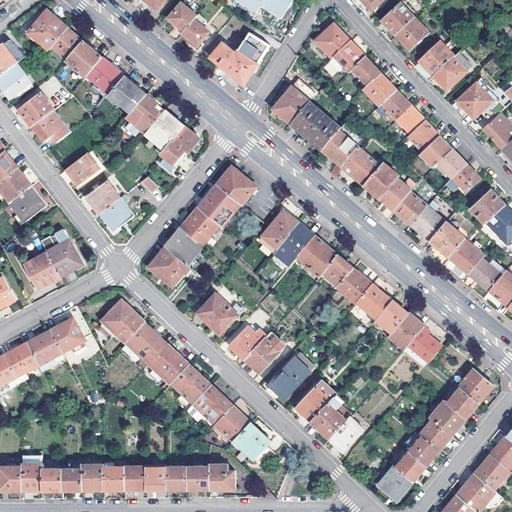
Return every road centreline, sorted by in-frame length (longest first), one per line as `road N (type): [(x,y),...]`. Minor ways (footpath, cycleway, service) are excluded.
road 1 (residential): [(0,508),(371,505)]
road 2 (secondary): [(511,354),(237,127)]
road 3 (residential): [(120,269),(371,505)]
road 4 (residential): [(511,185),(336,0)]
road 5 (residential): [(0,113),(120,269)]
road 6 (secondary): [(237,127),(89,0)]
road 7 (residential): [(120,269),(237,127)]
road 8 (residential): [(237,127),(319,0)]
road 9 (residential): [(416,511),(511,396)]
road 10 (residential): [(0,333),(120,269)]
